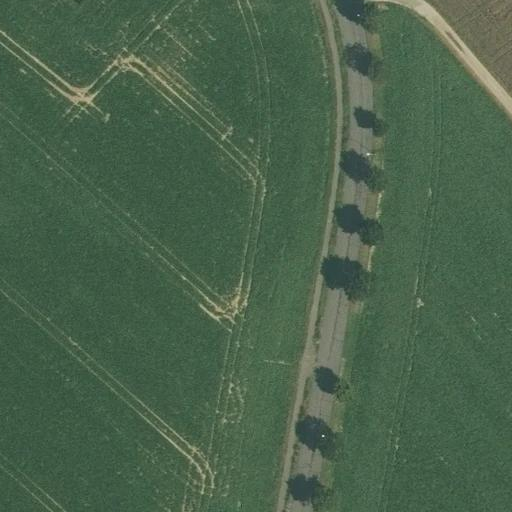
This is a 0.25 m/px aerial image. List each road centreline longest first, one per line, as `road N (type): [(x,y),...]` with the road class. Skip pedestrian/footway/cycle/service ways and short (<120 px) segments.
road 1 (tertiary): [(299,511),(352,218),(358,110),(340,0)]
road 2 (track): [(511,114),(402,0)]
